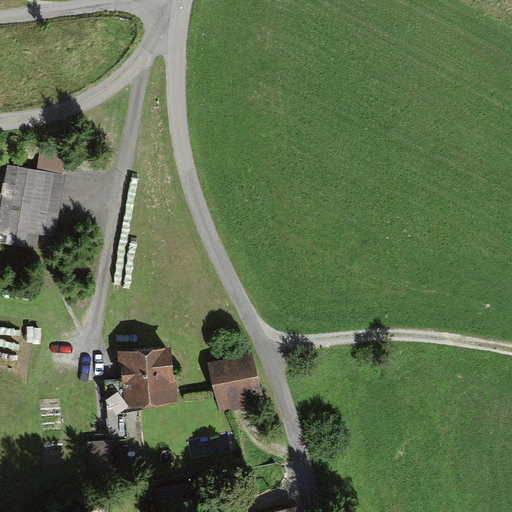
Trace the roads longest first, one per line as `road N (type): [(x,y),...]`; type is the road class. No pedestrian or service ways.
road 1 (residential): [(181,0),(176,68),(184,160),(281,390),(314,511)]
road 2 (residential): [(143,57),(81,366)]
road 3 (track): [(511,352),(392,335),(263,344)]
road 4 (residential): [(0,121),(66,110),(143,57)]
road 5 (residential): [(122,0),(0,18)]
